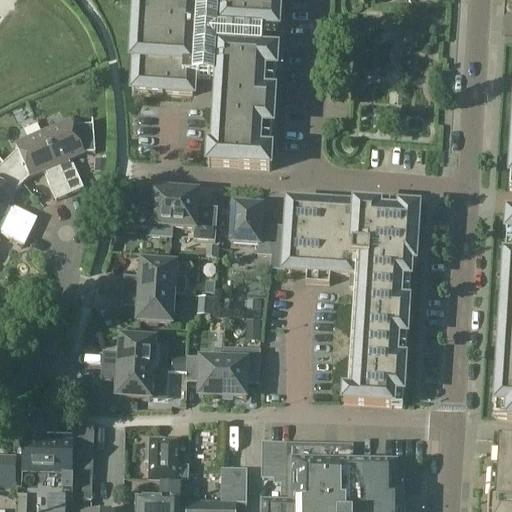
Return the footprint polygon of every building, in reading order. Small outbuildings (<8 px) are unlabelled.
[(146,0),(146,6),(184,9),(184,0),(146,0)] [(238,0),(236,31),(277,33),(278,15),(266,15),(267,3),(238,0)] [(133,20),(132,35),(181,39),(184,9),(146,6),(135,5),(134,20),(133,20)] [(181,39),(132,35),(131,50),(132,50),(131,65),(143,66),(179,69),(181,39)] [(230,52),(229,82),(262,84),(263,72),(275,73),(276,55),(230,52)] [(142,77),(133,76),(132,95),(162,97),(162,96),(177,97),(179,69),(143,66),(142,77)] [(262,84),(229,82),(227,111),(274,114),(275,98),(274,98),(274,97),(262,96),(262,84)] [(227,111),(225,141),(259,143),(260,129),(272,130),(272,128),(273,128),(274,114),(227,111)] [(71,127),(69,124),(42,136),(69,197),(83,191),(73,168),(70,169),(68,164),(84,157),(93,155),(91,127),(71,127)] [(42,136),(15,148),(0,162),(0,165),(22,188),(29,180),(45,174),(47,178),(45,180),(55,203),(69,197),(42,136)] [(259,143),(225,141),(224,169),(238,170),(238,171),(270,173),(271,154),(259,154),(259,143)] [(0,220),(30,234),(37,221),(14,210),(12,213),(7,211),(14,195),(22,188),(0,165),(0,220)] [(135,223),(135,231),(148,232),(147,241),(171,242),(172,232),(174,195),(171,195),(151,193),(150,207),(136,207),(135,223)] [(174,195),(172,232),(193,233),(192,243),(192,244),(214,245),(216,212),(196,211),(197,197),(174,195)] [(127,200),(125,222),(135,223),(136,207),(127,200)] [(285,237),(285,240),(319,242),(321,213),(311,212),(312,207),(303,206),(303,205),(289,204),(289,205),(287,205),(285,237)] [(332,214),(321,213),(319,242),(354,245),(356,209),(355,209),(355,208),(341,207),(341,208),(332,208),(332,214)] [(356,209),(354,245),(388,247),(390,217),(379,217),(379,211),(378,211),(356,209)] [(261,228),(260,235),(259,235),(261,212),(233,210),(230,248),(257,249),(256,259),(270,260),(271,260),(271,259),(271,256),(273,229),(261,228)] [(399,218),(390,217),(388,247),(416,249),(419,217),(418,217),(418,213),(400,212),(399,218)] [(511,236),(511,260),(505,260),(504,262),(503,262),(502,279),(501,291),(503,291),(503,293),(511,293),(511,318),(501,318),(500,335),(499,335),(498,350),(511,351),(509,375),(496,375),(495,408),(508,409),(506,422),(511,422),(511,217),(506,217),(505,236),(511,236)] [(0,232),(2,234),(1,237),(24,248),(30,234),(0,220),(0,232)] [(319,242),(285,240),(284,248),(318,250),(353,253),(352,279),(351,292),(361,292),(363,264),(410,267),(414,267),(416,249),(388,247),(354,245),(319,242)] [(271,260),(270,260),(269,272),(283,273),(283,275),(306,276),(305,287),(315,287),(318,250),(284,248),(284,257),(271,256),(271,259),(271,260)] [(169,260),(170,250),(161,249),(160,259),(169,260)] [(206,249),(205,262),(218,262),(219,250),(206,249)] [(318,250),(315,287),(329,288),(330,278),(352,279),(353,253),(318,250)] [(363,264),(361,292),(400,295),(400,282),(409,283),(410,267),(363,264)] [(124,281),(123,294),(173,298),(175,269),(141,266),(140,282),(124,281)] [(38,283),(30,294),(43,304),(51,293),(38,283)] [(205,285),(205,297),(214,298),(215,286),(205,285)] [(361,292),(359,321),(407,324),(407,323),(408,309),(408,307),(399,306),(400,295),(361,292)] [(123,294),(122,309),(138,310),(137,326),(171,329),(173,298),(123,294)] [(176,312),(175,340),(185,340),(186,313),(176,312)] [(359,321),(357,350),(396,353),(397,339),(402,340),(406,340),(406,338),(407,324),(359,321)] [(246,324),(246,332),(260,333),(260,324),(246,324)] [(155,344),(154,344),(120,342),(119,357),(103,356),(102,370),(152,374),(155,344)] [(396,353),(357,350),(355,378),(403,382),(403,380),(404,380),(405,366),(404,366),(404,364),(395,364),(396,353)] [(221,359),(219,401),(245,402),(246,388),(259,388),(259,354),(222,354),(222,359),(221,359)] [(186,376),(186,386),(199,386),(199,400),(219,401),(221,359),(201,359),(201,362),(187,361),(186,376)] [(172,361),(172,375),(173,375),(186,376),(187,361),(172,361)] [(102,370),(101,384),(117,386),(116,401),(150,404),(152,374),(102,370)] [(354,396),(344,395),(343,407),(392,410),(392,408),(393,397),(402,398),(402,396),(403,396),(404,382),(403,382),(355,378),(354,396)] [(72,477),(71,502),(91,502),(92,463),(93,442),(93,437),(93,431),(73,430),(73,437),(73,445),(73,448),(72,463),(72,477)] [(145,449),(145,465),(149,465),(148,484),(160,485),(160,484),(179,485),(188,486),(189,470),(177,469),(177,445),(149,444),(149,449),(145,449)] [(488,502),(487,511),(511,511),(511,445),(493,444),(489,503),(488,502)] [(73,448),(22,447),(22,476),(72,477),(72,463),(73,448)] [(289,483),(289,489),(289,508),(261,508),(260,511),(402,511),(402,495),(397,495),(397,467),(352,467),(337,466),(321,466),(305,466),(289,466),(274,466),(274,449),(262,449),(261,483),(289,483)] [(289,449),(274,449),(274,466),(289,466),(289,449)] [(289,449),(289,466),(305,466),(305,449),(289,449)] [(305,449),(305,466),(321,466),(321,449),(305,449)] [(337,449),(321,449),(321,466),(337,466),(337,449)] [(352,449),(337,449),(337,466),(352,467),(352,449)] [(11,461),(0,461),(0,491),(10,491),(11,461)] [(186,511),(244,511),(245,475),(221,475),(220,506),(186,505),(186,508),(186,511)] [(160,484),(160,485),(159,503),(135,503),(134,511),(178,511),(179,507),(186,508),(186,505),(187,490),(179,489),(179,485),(160,484)] [(26,511),(27,504),(26,503),(25,503),(25,504),(21,504),(21,503),(20,503),(18,503),(17,511),(26,511)]
